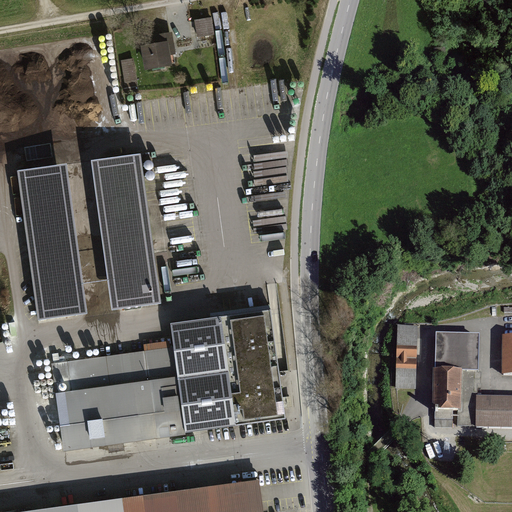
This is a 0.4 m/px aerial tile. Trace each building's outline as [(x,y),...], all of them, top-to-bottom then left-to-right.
[(213,19),(195,22),(197,39),(216,35),(213,19)] [(140,48),(144,73),(172,68),(170,58),(176,57),(172,34),(155,37),(157,45),(140,48)] [(121,62),(124,85),(142,82),(141,71),(134,72),(133,60),(121,62)] [(141,155),(90,162),(112,311),(162,304),(141,155)] [(66,167),(18,174),(39,322),(88,316),(66,167)] [(173,348),(52,364),(63,451),(286,422),(284,409),(271,310),(170,324),(173,348)] [(418,327),(397,326),(396,392),(416,392),(418,327)] [(458,411),(458,426),(477,427),(478,337),(437,336),(435,411),(458,411)] [(511,338),(501,338),(500,377),(511,377),(511,338)] [(511,398),(478,398),(477,427),(511,428),(511,398)] [(263,511),(259,480),(22,511),(263,511)]
